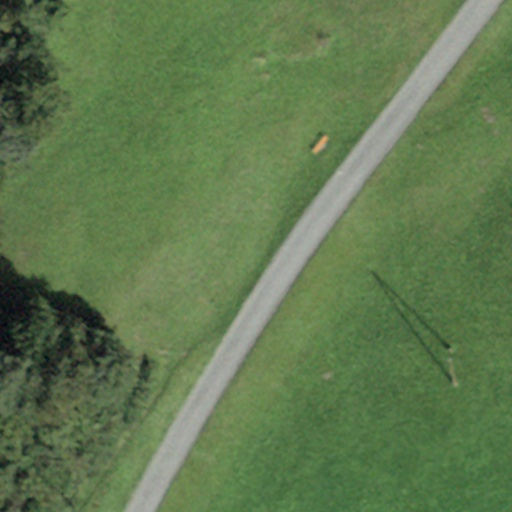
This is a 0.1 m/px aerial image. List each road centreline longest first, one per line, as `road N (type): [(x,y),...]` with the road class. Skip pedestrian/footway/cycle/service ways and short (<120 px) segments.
road 1 (unclassified): [(487,0),(300,246),(223,365)]
road 2 (unclassified): [(139,511),(223,365)]
